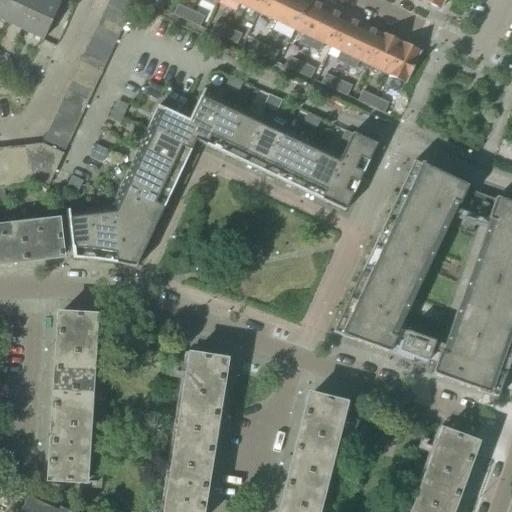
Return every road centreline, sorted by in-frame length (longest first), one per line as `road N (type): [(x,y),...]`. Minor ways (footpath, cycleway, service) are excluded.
road 1 (residential): [(134,296),(202,158),(356,228)]
road 2 (residential): [(511,436),(293,356)]
road 3 (residential): [(36,479),(36,288)]
road 4 (residential): [(363,0),(481,53),(505,0)]
road 5 (residential): [(293,356),(134,296)]
road 6 (residential): [(0,124),(41,112),(91,0)]
road 7 (residential): [(254,511),(293,356)]
road 8 (residential): [(293,356),(356,228)]
road 9 (residential): [(511,190),(395,137)]
